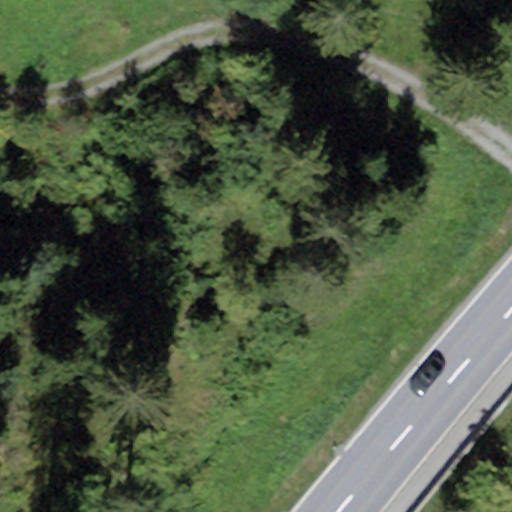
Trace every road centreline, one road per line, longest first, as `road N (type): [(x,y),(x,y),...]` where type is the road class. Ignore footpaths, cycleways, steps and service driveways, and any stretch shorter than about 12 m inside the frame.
road 1 (track): [(511,148),(326,43),(221,42),(96,103),(0,99)]
road 2 (primary): [(511,312),(344,511)]
